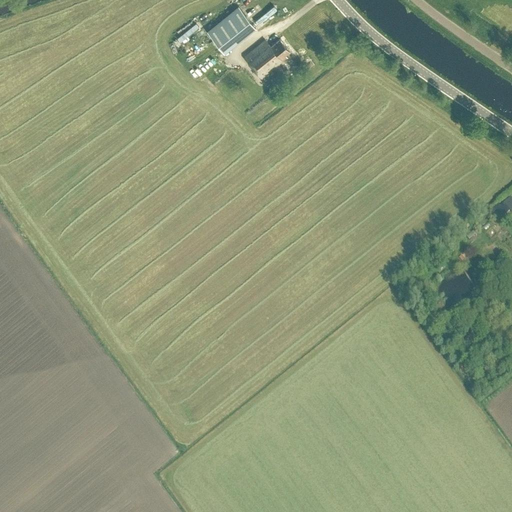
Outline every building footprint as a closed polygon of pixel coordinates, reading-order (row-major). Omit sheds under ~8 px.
[(255,27),(239,6),(206,31),(223,52),(255,27)] [(286,50),(277,38),(268,44),(264,38),(242,55),(259,77),(285,57),(282,53),(286,50)] [(196,54),(201,51),(196,43),(191,46),(196,54)] [(504,214),(499,207),(502,205),(500,203),(490,212),(492,214),(496,211),(501,217),(504,214)] [(472,233),(466,238),(469,242),(475,237),(472,233)] [(482,374),(480,383),(486,384),(489,376),(482,374)]
